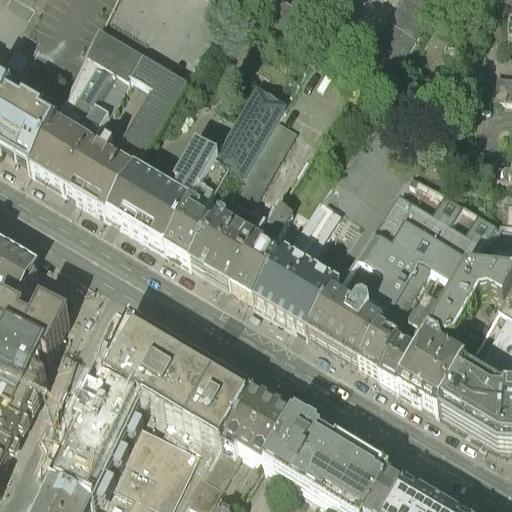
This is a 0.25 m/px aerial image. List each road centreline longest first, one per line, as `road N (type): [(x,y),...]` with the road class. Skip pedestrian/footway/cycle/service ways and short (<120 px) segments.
road 1 (tertiary): [(133,285),(511,507)]
road 2 (residential): [(19,511),(133,285)]
road 3 (tertiary): [(0,204),(133,285)]
